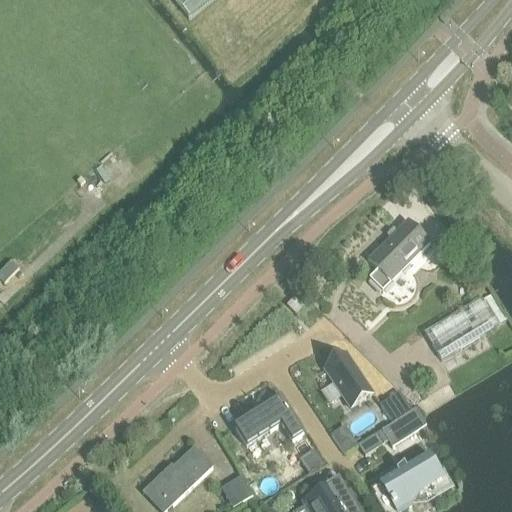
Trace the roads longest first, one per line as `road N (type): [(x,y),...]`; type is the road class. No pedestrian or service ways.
road 1 (secondary): [(0,491),(269,236)]
road 2 (secondary): [(269,236),(346,183),(416,115)]
road 3 (secondary): [(398,97),(269,236)]
road 4 (secondary): [(416,115),(511,7)]
road 5 (secondary): [(491,0),(398,97)]
road 6 (residential): [(416,115),(511,194)]
